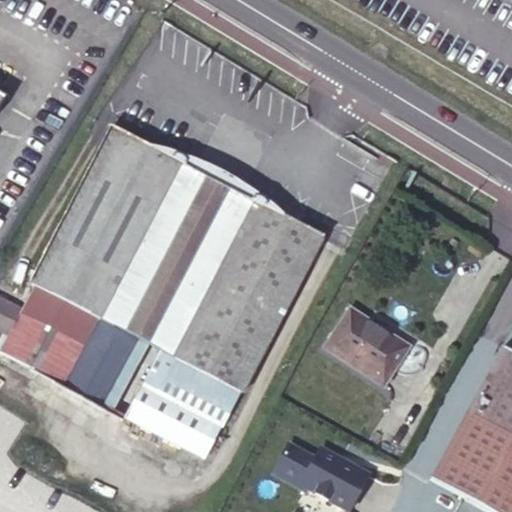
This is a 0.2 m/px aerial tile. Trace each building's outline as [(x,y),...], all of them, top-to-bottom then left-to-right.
[(145,54),(132,72),(147,82),(159,64),(145,54)] [(173,359),(237,392),(239,393),(319,238),(111,128),(30,284),(34,286),(15,312),(0,305),(2,300),(0,299),(0,354),(63,386),(97,319),(173,359)] [(406,346),(348,309),(323,348),(382,385),(406,346)] [(511,511),(511,348),(504,344),(431,476),(495,511),(511,511)] [(157,390),(221,423),(237,392),(173,359),(157,390)] [(221,423),(157,390),(139,425),(203,458),(221,423)] [(333,511),(345,511),(367,474),(319,448),(313,458),(287,444),(270,474),(302,492),(301,494),(333,511)]
